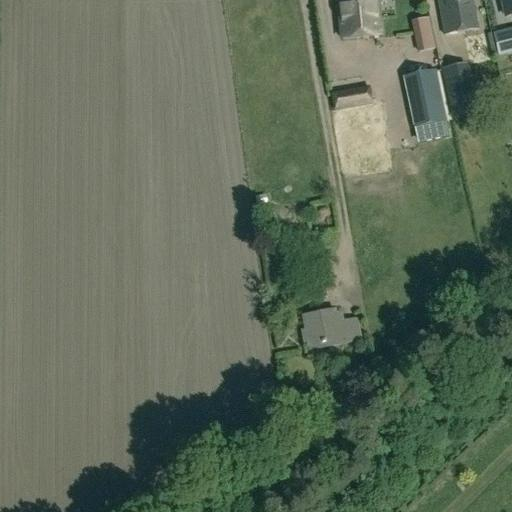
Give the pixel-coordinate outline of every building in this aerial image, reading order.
[(380,8),(379,0),(343,0),(345,12),(343,13),(346,36),(385,31),(382,8),(380,8)] [(437,0),(443,36),(477,30),(471,0),(437,0)] [(511,15),(511,0),(501,0),(505,18),(511,15)] [(427,55),(442,54),(438,21),(423,22),(427,55)] [(502,56),(511,53),(511,29),(496,34),(502,56)] [(462,71),(497,69),(496,51),(461,53),(462,71)] [(413,128),(447,121),(436,69),(402,76),(413,128)] [(479,96),(502,98),(503,86),(481,84),(479,96)] [(334,112),(373,105),(370,86),(330,93),(334,112)] [(460,87),(447,90),(453,117),(475,113),(472,99),(463,101),(460,87)] [(335,315),(334,311),(303,318),(306,331),(302,332),(304,343),(308,342),(309,351),(361,340),(357,318),(341,322),(340,314),(335,315)]
